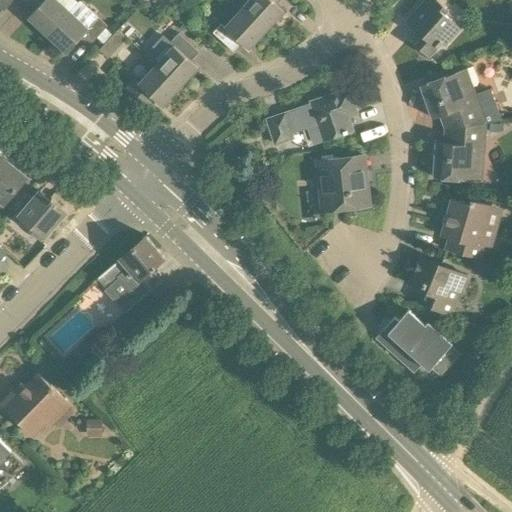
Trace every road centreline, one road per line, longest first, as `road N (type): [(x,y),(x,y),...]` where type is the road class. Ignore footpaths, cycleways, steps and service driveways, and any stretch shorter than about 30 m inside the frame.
road 1 (tertiary): [(363,406),(246,256),(153,164)]
road 2 (tertiary): [(130,191),(363,406)]
road 3 (residential): [(365,289),(390,241),(406,155),(399,85),(365,25)]
road 4 (residential): [(153,164),(234,93),(322,63),(365,25)]
road 5 (tertiary): [(153,164),(0,58)]
road 6 (residential): [(0,322),(130,191)]
road 7 (tertiary): [(0,84),(130,191)]
road 8 (unclassified): [(436,488),(511,363)]
